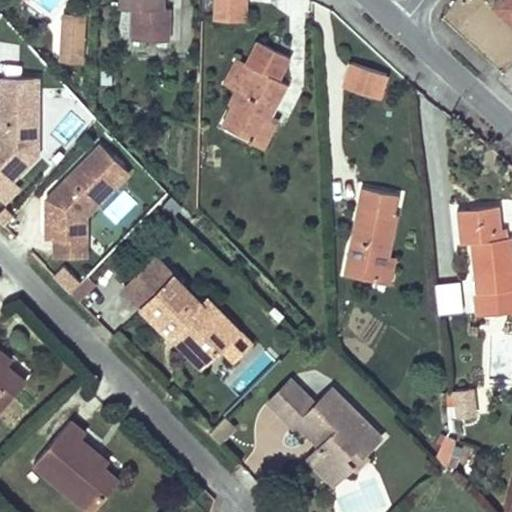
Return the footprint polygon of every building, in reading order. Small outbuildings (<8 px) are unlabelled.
[(164,7),(163,0),(122,0),(123,7),(136,7),(135,39),(168,40),(170,7),(164,7)] [(216,0),(215,19),(245,21),(246,0),(216,0)] [(82,32),(83,16),(66,15),(66,31),(82,32)] [(81,59),(82,32),(66,31),(64,58),(81,59)] [(223,125),(252,141),(264,117),(267,112),(271,114),(287,82),(278,78),(289,56),(259,40),(247,63),(238,58),(225,83),(240,91),(223,125)] [(387,74),(352,62),(343,86),(379,98),(387,74)] [(24,123),(39,123),(39,77),(0,76),(0,136),(3,139),(0,142),(0,195),(6,201),(20,187),(13,180),(39,154),(24,140),(24,123)] [(264,117),(252,141),(263,147),(276,123),(264,117)] [(39,123),(24,123),(24,140),(39,154),(39,123)] [(99,238),(83,219),(133,175),(101,140),(26,207),(74,260),(99,238)] [(397,195),(362,188),(346,273),(377,279),(377,281),(391,283),(396,257),(387,256),(383,255),(385,249),(389,250),(396,213),(393,213),(397,195)] [(457,209),(460,243),(470,241),(476,292),(478,292),(510,288),(511,288),(511,235),(507,237),(502,237),(501,228),(499,204),(457,209)] [(202,304),(155,256),(124,287),(172,335),(178,329),(208,359),(221,346),(238,329),(207,299),(202,304)] [(87,274),(71,291),(79,300),(96,283),(87,274)] [(511,307),(511,306),(510,288),(478,292),(480,312),(511,307)] [(208,359),(178,329),(172,335),(202,365),(208,359)] [(250,343),(238,329),(221,346),(234,358),(250,343)] [(12,357),(0,347),(0,358),(7,364),(12,357)] [(7,364),(0,358),(0,410),(26,380),(7,364)] [(301,388),(291,377),(268,400),(278,410),(301,388)] [(365,453),(365,452),(382,435),(333,386),(316,402),(301,388),(278,410),(294,426),(298,422),(311,436),(317,431),(326,439),(320,445),(313,452),(340,478),(353,465),(354,464),(346,457),(357,446),(365,453)] [(472,386),(455,388),(458,416),(475,414),(472,386)] [(237,425),(226,414),(220,421),(230,432),(237,425)] [(120,477),(77,441),(83,435),(86,431),(71,418),(35,460),(94,509),(120,477)] [(230,432),(220,421),(209,431),(220,442),(230,432)] [(317,431),(311,436),(320,445),(326,439),(317,431)] [(110,458),(83,435),(77,441),(105,464),(110,458)] [(456,439),(447,435),(437,457),(447,467),(456,439)] [(369,456),(365,452),(365,453),(357,446),(346,457),(354,464),(353,465),(357,468),(369,456)] [(313,452),(308,457),(335,483),(340,478),(313,452)]
